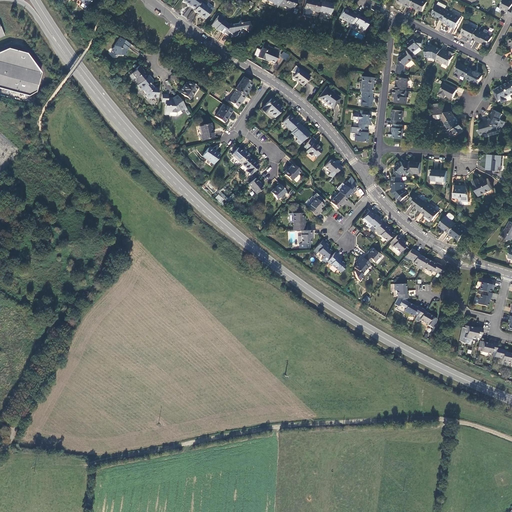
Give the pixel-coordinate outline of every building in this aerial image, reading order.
[(79,0),(82,2),(80,5),(84,8),(90,0),(79,0)] [(183,0),(184,0),(183,1),(190,6),(190,5),(195,9),(200,2),(201,0),(183,0)] [(280,0),(278,4),(278,5),(282,7),(283,5),(292,9),(296,0),(280,0)] [(321,2),(313,0),(305,0),(304,8),(305,9),(303,16),(310,17),(312,10),(318,12),(318,11),(321,2)] [(427,2),(423,0),(413,0),(411,6),(422,11),(427,2)] [(507,14),(511,17),(511,15),(511,6),(511,7),(511,6),(511,0),(510,0),(504,0),(500,7),(505,10),(506,9),(509,11),(507,14)] [(332,4),(321,1),(321,2),(318,11),(330,14),(332,4)] [(446,5),(439,1),(433,14),(439,17),(439,18),(444,21),(449,11),(444,8),(446,5)] [(195,9),(194,10),(205,19),(211,10),(200,2),(195,9)] [(343,8),(338,17),(347,21),(346,24),(349,26),(350,23),(356,13),(350,10),(350,11),(343,8)] [(444,21),(443,22),(450,25),(449,26),(452,28),(452,27),(456,28),(461,17),(449,11),(444,21)] [(356,13),(350,23),(364,30),(369,19),(365,17),(364,19),(359,16),(360,14),(356,12),(356,13)] [(218,16),(212,25),(223,34),(224,33),(230,25),(224,21),(225,21),(218,16)] [(224,33),(230,37),(233,33),(234,36),(235,36),(236,36),(237,35),(237,33),(238,32),(239,30),(241,31),(242,30),(243,31),(244,29),(247,32),(251,26),(249,25),(249,22),(243,22),(240,20),(238,23),(232,24),(231,24),(230,25),(224,33)] [(467,24),(462,33),(473,38),(473,37),(476,38),(479,32),(476,31),(477,29),(467,24)] [(476,38),(475,40),(480,43),(481,42),(487,45),(489,41),(490,41),(492,37),(491,36),(493,34),(485,30),(484,33),(480,31),(479,32),(476,38)] [(130,45),(119,38),(113,47),(111,49),(111,52),(114,54),(114,55),(125,55),(126,49),(127,48),(128,48),(130,45)] [(407,43),(416,54),(423,49),(421,47),(422,47),(423,39),(414,38),(414,39),(411,41),(410,40),(407,43)] [(260,49),(257,57),(269,62),(270,61),(274,63),(279,51),(263,44),(261,49),(260,49)] [(430,46),(426,46),(425,56),(432,57),(436,59),(437,59),(441,51),(441,50),(435,47),(433,47),(430,47),(430,46)] [(9,48),(0,51),(0,88),(27,97),(35,93),(41,74),(27,53),(9,48)] [(397,67),(396,73),(406,74),(407,70),(405,70),(405,66),(413,60),(407,51),(402,54),(403,56),(399,58),(398,67),(397,67)] [(441,51),(437,59),(440,61),(449,66),(453,56),(454,54),(450,52),(449,53),(445,51),(444,52),(441,51)] [(286,60),(289,55),(283,52),(280,57),(286,60)] [(459,63),(455,71),(467,77),(471,70),(471,69),(459,63)] [(134,71),(131,73),(135,78),(135,81),(138,84),(146,77),(142,72),(143,72),(141,70),(141,68),(139,65),(135,68),(134,71)] [(299,69),(293,77),(299,81),(298,82),(302,85),(309,76),(299,69)] [(467,77),(467,78),(479,85),(483,76),(471,70),(467,77)] [(153,81),(148,75),(146,77),(138,84),(136,86),(140,91),(143,91),(145,94),(145,96),(146,98),(147,98),(151,98),(152,97),(157,97),(158,88),(153,87),(150,84),(153,81)] [(252,83),(244,77),(235,90),(245,96),(248,91),(247,90),(252,83)] [(374,84),(374,78),(361,77),(359,92),(361,92),(371,93),(372,83),(374,84)] [(397,78),(396,89),(406,91),(408,79),(397,78)] [(198,87),(189,81),(187,84),(185,83),(182,88),(184,89),(181,93),(189,99),(198,87)] [(445,84),(439,95),(445,98),(447,95),(453,98),(457,90),(445,84)] [(505,85),(494,90),(499,101),(502,100),(503,102),(507,100),(506,98),(511,95),(505,85)] [(326,88),(318,97),(332,108),(340,98),(326,88)] [(396,89),(395,89),(394,97),(395,97),(395,101),(396,102),(407,103),(408,97),(406,97),(407,91),(406,91),(396,89)] [(235,90),(228,100),(237,107),(242,100),(243,100),(245,96),(235,90)] [(371,97),(371,93),(361,92),(361,97),(360,105),(371,106),(372,98),(371,97)] [(167,94),(161,94),(161,101),(165,102),(164,115),(169,115),(169,116),(178,116),(182,113),(181,111),(186,108),(177,95),(172,98),(168,98),(167,97),(167,94)] [(271,99),(262,109),(265,113),(267,111),(274,117),(282,109),(271,99)] [(223,104),(215,116),(224,123),(232,111),(223,104)] [(451,106),(434,108),(434,112),(434,118),(442,117),(445,123),(455,117),(452,111),(451,106)] [(502,114),(494,109),(489,120),(497,129),(501,120),(500,119),(502,114)] [(403,111),(392,110),(392,117),(394,117),(393,120),(392,120),(392,124),(394,124),(401,125),(401,121),(402,121),(403,111)] [(371,112),(360,111),(359,115),(357,115),(357,119),(359,120),(358,128),(359,128),(367,129),(367,125),(370,125),(371,112)] [(289,115),(282,123),(292,132),(298,124),(289,115)] [(460,125),(455,117),(445,123),(450,131),(451,131),(454,135),(459,132),(459,133),(462,131),(463,130),(463,127),(462,125),(461,125),(460,125)] [(488,120),(479,123),(481,129),(479,130),(480,135),(498,130),(497,129),(489,120),(488,120)] [(210,123),(200,126),(201,132),(200,133),(201,140),(213,137),(210,123)] [(292,132),(291,133),(295,136),(295,135),(302,141),(308,134),(303,130),(303,129),(298,124),(292,132)] [(401,125),(394,124),(393,127),(392,127),(392,132),(390,132),(389,136),(391,136),(391,137),(402,139),(403,129),(402,129),(403,125),(401,125)] [(358,131),(357,131),(357,136),(354,136),(354,141),(356,141),(367,143),(368,136),(366,136),(366,133),(367,133),(368,129),(367,129),(359,128),(358,131)] [(311,138),(303,147),(307,150),(305,152),(310,156),(312,154),(315,157),(321,150),(316,145),(315,146),(312,144),(315,141),(311,138)] [(209,147),(202,156),(206,159),(204,162),(211,167),(219,156),(212,150),(213,149),(209,147)] [(238,148),(231,155),(242,164),(248,157),(250,155),(245,152),(244,153),(238,148)] [(500,178),(501,171),(499,170),(500,166),(502,166),(503,156),(488,154),(487,169),(488,169),(488,170),(493,170),(495,173),(497,173),(497,176),(499,178),(500,178)] [(248,157),(242,164),(247,169),(246,171),(250,175),(258,166),(248,157)] [(330,160),(324,167),(330,172),(332,170),(336,173),(341,167),(335,161),(334,163),(330,160)] [(392,177),(392,182),(401,183),(402,175),(408,170),(403,164),(400,161),(397,164),(398,165),(395,168),(394,177),(392,177)] [(406,161),(403,164),(408,170),(412,175),(415,173),(420,173),(421,162),(415,162),(415,163),(412,163),(411,162),(408,164),(406,161)] [(292,164),(284,174),(292,181),(300,171),(292,164)] [(447,171),(433,170),(432,179),(437,179),(437,181),(446,182),(447,171)] [(339,191),(338,192),(339,192),(345,198),(348,195),(350,196),(355,189),(353,187),(355,184),(350,177),(346,181),(347,182),(344,185),(342,183),(336,188),(339,191)] [(255,178),(248,184),(256,194),(263,188),(255,178)] [(478,178),(473,181),(475,184),(474,185),(479,196),(484,194),(483,193),(492,189),(487,179),(480,182),(478,178)] [(392,182),(392,188),(394,188),(394,192),(393,193),(399,199),(399,198),(402,201),(409,195),(406,192),(407,191),(404,188),(404,183),(401,183),(392,182)] [(279,185),(270,192),(277,199),(280,197),(282,200),(288,195),(279,185)] [(466,186),(456,185),(455,193),(454,193),(454,198),(459,198),(460,201),(469,202),(470,194),(466,186)] [(339,192),(330,202),(337,208),(340,205),(341,206),(347,200),(345,198),(339,192)] [(222,205),(227,199),(219,193),(215,198),(222,205)] [(415,194),(409,199),(413,202),(411,204),(422,212),(428,204),(415,194)] [(316,199),(307,208),(316,217),(319,213),(318,213),(321,210),(319,209),(323,205),(316,199)] [(422,212),(433,220),(439,212),(428,204),(422,212)] [(369,211),(363,218),(375,228),(381,221),(377,218),(378,217),(375,214),(374,216),(369,211)] [(302,213),(289,214),(289,223),(293,223),(293,231),(301,230),(304,230),(304,218),(302,218),(302,213)] [(446,216),(440,224),(446,229),(445,230),(449,233),(456,224),(452,221),(455,217),(455,215),(451,213),(449,213),(447,216),(446,216)] [(375,228),(374,230),(387,241),(393,234),(389,231),(390,230),(387,227),(387,226),(382,221),(381,221),(375,228)] [(511,222),(511,221),(503,236),(510,239),(511,239),(511,222)] [(456,224),(449,233),(452,235),(453,235),(459,239),(466,231),(456,224)] [(304,230),(301,230),(301,243),(298,243),(299,248),(309,248),(309,244),(310,244),(310,239),(311,239),(311,235),(313,235),(313,230),(307,230),(304,230)] [(396,235),(389,243),(399,252),(405,245),(402,242),(403,241),(396,235)] [(321,241),(314,249),(324,258),(330,251),(327,248),(328,246),(321,241)] [(368,252),(362,258),(369,263),(371,260),(374,262),(380,256),(372,249),(369,253),(368,252)] [(411,249),(404,257),(413,262),(413,263),(416,265),(415,267),(421,270),(422,268),(426,259),(418,254),(419,253),(411,249)] [(335,252),(327,261),(337,270),(340,272),(345,267),(342,264),(343,263),(339,260),(341,258),(335,252)] [(362,258),(361,257),(358,260),(359,261),(356,264),(357,265),(354,268),(356,270),(354,272),(355,278),(358,281),(363,276),(361,274),(370,264),(369,263),(362,258)] [(435,264),(426,259),(422,268),(430,273),(432,270),(439,275),(443,268),(436,263),(435,264)] [(495,281),(487,279),(486,283),(480,282),(479,290),(483,291),(489,292),(490,288),(493,289),(495,281)] [(405,284),(394,285),(394,290),(395,290),(395,294),(397,294),(397,298),(407,298),(407,294),(406,294),(405,284)] [(490,300),(492,293),(489,292),(483,291),(482,295),(480,294),(479,298),(475,297),(473,303),(487,306),(488,300),(490,300)] [(416,316),(421,308),(417,306),(416,307),(408,303),(403,311),(412,316),(413,313),(416,316)] [(425,310),(421,308),(416,316),(420,318),(419,320),(427,324),(426,325),(433,328),(436,319),(432,317),(432,316),(424,311),(425,310)] [(465,328),(462,328),(458,341),(464,344),(466,339),(472,340),(472,338),(476,339),(476,337),(480,338),(483,328),(476,327),(475,328),(465,326),(465,328)] [(490,343),(483,342),(481,351),(491,353),(491,351),(495,352),(497,343),(490,342),(490,343)] [(507,350),(500,348),(498,357),(502,358),(501,360),(511,363),(511,358),(511,352),(507,352),(507,350)]
